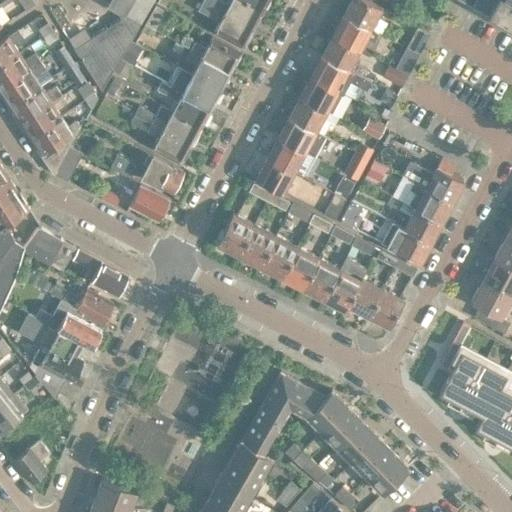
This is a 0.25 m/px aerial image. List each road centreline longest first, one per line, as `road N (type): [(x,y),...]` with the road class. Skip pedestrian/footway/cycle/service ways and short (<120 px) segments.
road 1 (residential): [(314,0),(176,260)]
road 2 (residential): [(176,260),(102,405),(59,511)]
road 3 (residential): [(381,378),(511,134)]
road 4 (residential): [(381,378),(176,260)]
road 5 (residential): [(176,260),(34,184),(0,132)]
